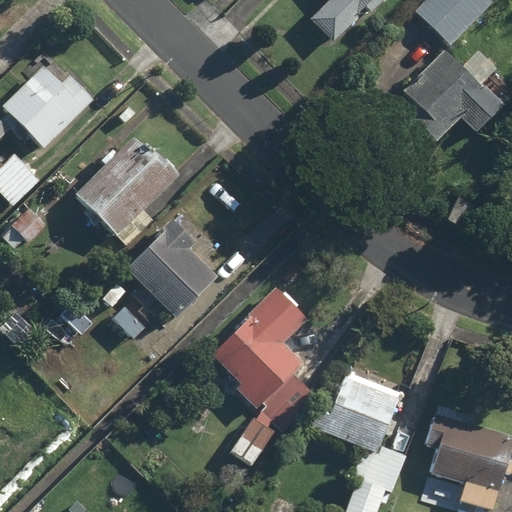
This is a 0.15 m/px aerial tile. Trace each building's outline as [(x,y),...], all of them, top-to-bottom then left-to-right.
[(377,0),(332,0),(312,20),(334,43),(377,0)] [(449,48),(494,5),(489,0),(424,0),(414,10),(449,48)] [(31,133),(45,149),(96,102),(71,76),(63,83),(48,66),(55,60),(46,51),(23,72),(31,81),(5,105),(12,113),(3,121),(23,142),(31,133)] [(480,133),(511,98),(511,89),(494,73),(499,68),(480,51),(464,69),(444,51),(406,92),(421,106),(409,119),(435,143),(462,115),(480,133)] [(118,238),(182,175),(141,133),(121,152),(116,147),(98,164),(103,169),(76,195),(118,238)] [(479,207),(455,196),(444,220),(468,230),(479,207)] [(199,242),(175,219),(126,268),(178,319),(219,278),(191,250),(199,242)] [(233,385),(257,410),(229,452),(253,468),(277,432),(283,435),(313,390),(292,376),(305,364),(286,344),(310,321),(277,287),(215,347),(226,359),(223,363),(239,380),(233,385)] [(150,331),(125,305),(111,318),(136,344),(150,331)] [(336,402),(321,396),(310,428),(362,448),(351,478),(357,481),(345,511),(378,511),(385,492),(391,494),(406,454),(382,445),(402,390),(347,370),(336,402)] [(139,385),(126,371),(106,390),(119,404),(139,385)] [(511,434),(436,414),(427,446),(439,449),(432,475),(463,484),(459,501),(455,511),(481,511),(483,507),(498,511),(511,460),(511,434)]
